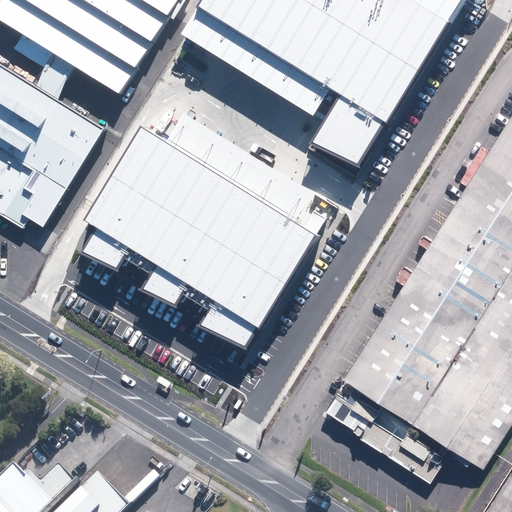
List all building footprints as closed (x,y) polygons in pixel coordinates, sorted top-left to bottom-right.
[(5,0),(0,9),(0,21),(126,97),(185,0),(5,0)] [(210,0),(188,38),(311,112),(328,83),(348,95),(320,142),(358,165),(458,0),(210,0)] [(104,129),(0,66),(0,221),(35,242),(104,129)] [(138,130),(85,220),(99,228),(83,254),(118,274),(127,258),(153,273),(141,292),(175,312),(182,299),(205,313),(199,324),(244,351),(312,234),(294,224),(312,194),(183,119),(166,147),(138,130)] [(511,120),(327,423),(391,462),(412,428),(511,264),(511,120)] [(511,264),(412,428),(486,473),(511,430),(511,264)] [(0,511),(51,511),(80,485),(43,447),(0,488),(0,511)] [(100,473),(61,511),(123,511),(131,504),(100,473)]
